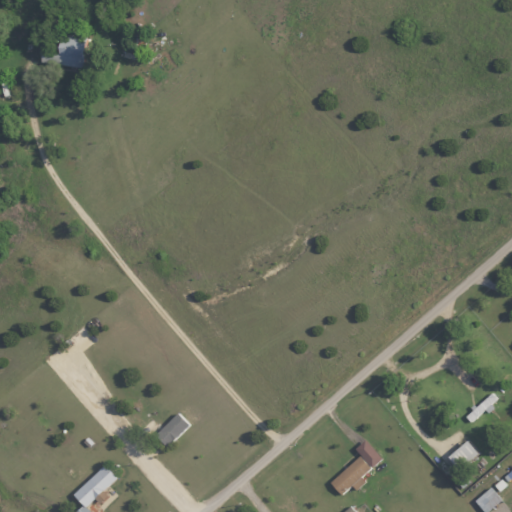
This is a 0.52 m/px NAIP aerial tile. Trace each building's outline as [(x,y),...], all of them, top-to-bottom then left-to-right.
[(40,64),(83,66),(85,36),(59,35),(59,54),(40,53),(40,64)] [(154,434),(167,446),(188,423),(176,412),(154,434)] [(381,460),(365,439),(354,447),(370,468),(381,460)] [(478,454),(468,441),(447,455),(457,469),(478,454)] [(356,491),(365,482),(360,477),(370,468),(359,455),(329,483),(340,495),(350,485),(356,491)] [(90,511),(85,506),(116,477),(104,464),(72,494),(82,505),(75,511),(90,511)] [(487,511),(501,500),(490,487),(474,501),(483,511),(487,511)]
